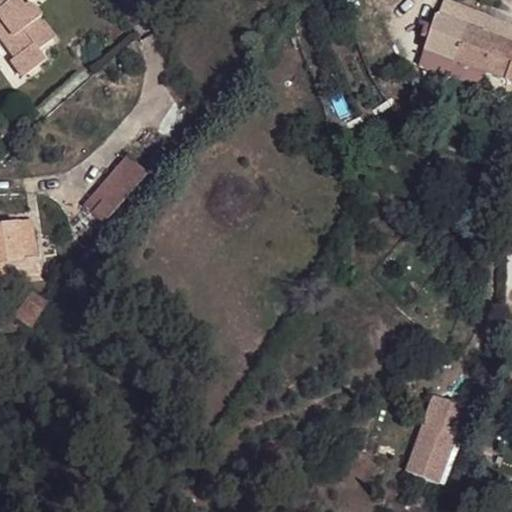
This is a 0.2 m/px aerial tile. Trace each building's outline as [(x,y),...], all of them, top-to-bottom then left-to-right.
[(11,62),(22,78),(43,63),(36,53),(54,40),(42,24),(40,25),(38,21),(41,19),(34,11),(30,8),(25,8),(22,9),(16,1),(16,0),(0,0),(0,38),(15,59),(11,62)] [(34,11),(24,0),(16,0),(16,1),(22,9),(25,8),(30,8),(34,11)] [(437,18),(421,68),(481,90),(487,75),(511,83),(511,28),(487,19),(487,21),(444,5),(439,19),(437,18)] [(0,142),(16,130),(4,114),(0,116),(0,142)] [(333,161),(326,145),(311,151),(317,167),(333,161)] [(84,208),(103,225),(147,174),(127,157),(84,208)] [(389,185),(398,190),(408,173),(399,168),(400,166),(390,160),(376,183),(386,189),(389,185)] [(0,282),(39,276),(31,221),(0,226),(0,282)] [(14,317),(30,329),(47,305),(31,294),(14,317)] [(407,474),(440,486),(467,410),(434,398),(407,474)] [(511,511),(511,497),(497,493),(492,508),(508,511),(511,511)]
